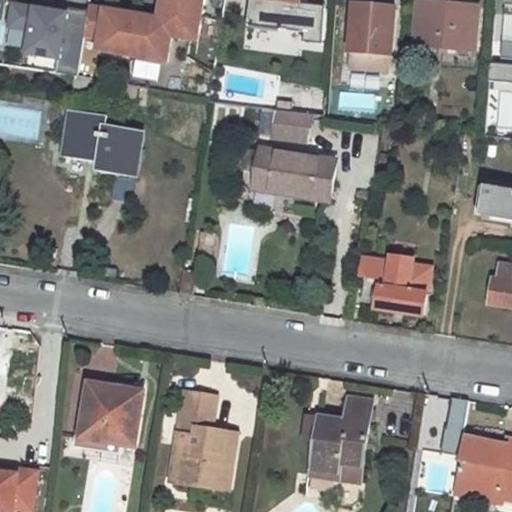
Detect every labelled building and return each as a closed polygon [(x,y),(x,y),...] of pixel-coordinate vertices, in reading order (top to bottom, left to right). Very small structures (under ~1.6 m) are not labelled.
[(161,0),(158,19),(89,8),(85,38),(99,40),(98,52),(167,62),(171,37),(197,41),(203,0),(161,0)] [(253,0),(252,14),(290,19),(293,3),(297,4),(297,0),(253,0)] [(455,1),(455,7),(455,9),(477,11),(478,3),(455,1)] [(417,4),(414,46),(474,52),(477,11),(455,9),(455,7),(417,4)] [(353,5),(348,66),(388,70),(390,55),(392,54),(396,9),(353,5)] [(153,81),(156,67),(134,61),(130,75),(153,81)] [(301,87),(300,113),(311,115),(323,116),(324,89),(301,87)] [(337,91),(335,113),(374,117),(376,94),(337,91)] [(276,110),(272,137),(307,142),(311,115),(300,113),(276,110)] [(140,132),(106,127),(107,117),(69,111),(62,158),(98,164),(97,172),(133,178),(140,132)] [(260,149),(254,189),(329,202),(337,163),(260,149)] [(511,191),(485,188),(481,216),(511,220),(511,191)] [(311,216),(313,205),(276,198),(274,209),(311,216)] [(364,240),(361,261),(359,277),(363,278),(360,301),(375,304),(374,309),(422,316),(431,252),(413,248),(413,243),(391,239),(390,244),(364,240)] [(493,280),(488,304),(511,307),(511,267),(500,266),(498,281),(493,280)] [(88,385),(80,438),(133,448),(142,393),(88,385)] [(232,453),(226,453),(229,431),(212,429),(217,395),(186,391),(172,480),(227,490),(232,453)] [(451,398),(447,429),(465,431),(470,401),(451,398)] [(362,470),(371,403),(348,400),(345,423),(320,419),(311,476),(338,481),(340,467),(362,470)] [(229,431),(226,453),(232,453),(235,432),(229,431)] [(466,438),(457,487),(500,496),(501,488),(511,490),(511,439),(509,439),(507,446),(466,438)] [(340,467),(338,481),(359,485),(362,470),(340,467)] [(31,511),(36,471),(16,469),(16,473),(0,471),(0,511),(11,511),(12,508),(31,511)] [(457,487),(456,494),(503,505),(504,496),(511,498),(511,490),(501,488),(500,496),(457,487)]
